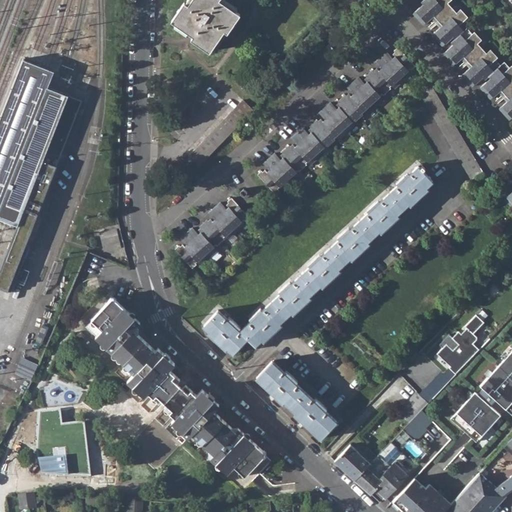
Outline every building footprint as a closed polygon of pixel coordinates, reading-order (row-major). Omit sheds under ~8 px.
[(192,39),(210,52),(225,31),(227,33),(240,15),(219,0),(192,0),(189,6),(185,3),(172,21),(194,36),(192,39)] [(454,36),(456,38),(468,26),(472,23),(467,18),(469,16),(462,8),(458,11),(449,2),(450,0),(423,0),(423,1),(424,2),(414,12),(424,24),(435,14),(438,18),(436,20),(438,23),(441,21),(443,24),(433,33),(444,45),(454,36)] [(485,79),(489,75),(502,64),(497,58),(499,56),(491,48),(488,52),(479,42),(482,38),(475,30),(473,32),(468,26),(456,38),(452,41),(454,43),(443,53),(454,64),(464,55),(467,58),(465,60),(468,63),(470,61),(473,65),(462,74),(463,76),(473,86),(483,77),(485,79)] [(386,50),(380,56),(402,80),(410,73),(407,70),(409,68),(410,69),(415,66),(397,46),(393,50),(394,51),(392,53),(394,55),(392,57),(386,50)] [(373,68),(369,72),(386,91),(390,88),(389,86),(391,84),(394,87),(402,80),(380,56),(375,61),(381,67),(379,69),(377,67),(375,69),(373,68)] [(506,60),(502,64),(489,75),(491,77),(481,87),(491,98),(501,89),(504,92),(503,94),(505,97),(507,95),(511,98),(500,108),(511,119),(511,118),(511,64),(510,65),(506,60)] [(382,94),(386,91),(369,72),(365,75),(367,76),(364,79),(366,81),(365,82),(359,75),(352,81),(374,105),(382,98),(380,95),(381,93),(382,94)] [(374,105),(352,81),(347,86),(353,93),(350,95),(349,93),(347,95),(346,93),(341,97),(358,116),(362,113),(361,112),(363,110),(366,112),(374,105)] [(421,96),(472,183),(485,174),(432,85),(421,96)] [(0,206),(0,218),(32,230),(57,166),(54,165),(56,159),(59,161),(82,101),(47,86),(0,206)] [(358,116),(341,97),(338,101),(339,102),(337,104),(338,106),(336,108),(330,101),(325,106),(347,130),(355,124),(351,120),(353,119),(354,120),(358,116)] [(189,157),(200,167),(254,110),(244,101),(189,157)] [(347,130),(325,106),(324,107),(319,111),(325,118),(323,120),(321,118),(319,120),(318,118),(314,122),(331,141),(335,138),(333,137),(335,134),(338,138),(347,130)] [(331,141),(314,122),(313,122),(309,126),(310,127),(309,129),(310,131),(309,133),(303,126),(297,132),(319,156),(327,149),(324,145),(326,143),(327,145),(331,141)] [(319,156),(297,132),(291,137),(297,143),(295,145),(293,143),(291,145),(290,144),(286,147),(303,166),(307,163),(306,162),(308,159),(311,163),(319,156)] [(303,166),(286,147),(282,151),(283,152),(281,155),(282,156),(280,158),(274,152),(269,157),(291,181),(299,174),(296,171),(298,169),(299,170),(303,166)] [(291,181),(269,157),(263,162),(269,168),(267,170),(265,168),(262,171),(261,169),(257,173),(274,192),(279,188),(277,187),(280,185),(283,188),(291,181)] [(228,346),(234,352),(249,338),(256,344),(263,338),(265,340),(282,324),(280,322),(292,311),(294,313),(306,301),(311,297),(310,295),(322,284),(323,286),(340,270),(339,268),(351,257),(353,259),(370,243),(368,241),(380,230),(382,231),(399,215),(398,214),(410,203),(411,204),(428,188),(427,187),(433,181),(423,170),(425,168),(421,163),(407,177),(404,174),(399,179),(401,181),(377,204),(375,201),(370,206),(372,208),(348,231),(345,229),(340,233),(343,236),(318,259),(316,256),(311,261),(313,263),(289,285),(287,283),(282,288),(284,290),(260,312),(258,310),(252,314),(255,317),(241,329),(236,325),(238,323),(233,318),(231,320),(219,309),(205,324),(211,330),(209,332),(226,348),(228,346)] [(503,198),(511,206),(511,205),(511,179),(500,191),(504,195),(505,193),(506,195),(503,198)] [(240,192),(247,197),(250,194),(244,188),(240,192)] [(220,201),(214,206),(236,230),(245,223),(242,220),(244,217),(245,219),(249,216),(231,197),(228,200),(229,201),(227,204),(229,206),(226,207),(220,201)] [(207,219),(203,223),(220,242),(224,238),(223,237),(225,235),(228,238),(236,230),(214,206),(208,212),(215,218),(212,220),(211,219),(209,220),(207,219)] [(192,226),(186,232),(208,256),(216,249),(213,246),(215,244),(216,245),(220,242),(203,223),(199,226),(200,227),(198,229),(199,231),(198,233),(192,226)] [(116,227),(99,232),(105,250),(121,245),(116,227)] [(200,264),(208,256),(186,232),(180,237),(186,243),(184,245),(182,243),(180,246),(179,244),(175,248),(192,267),(196,263),(195,262),(197,260),(200,264)] [(149,392),(160,402),(181,379),(170,369),(176,363),(159,346),(156,350),(134,329),(141,322),(113,296),(92,319),(103,329),(96,337),(135,373),(128,380),(145,395),(149,392)] [(460,344),(454,350),(450,346),(448,343),(438,353),(451,366),(450,368),(456,373),(480,348),(474,343),(478,340),(478,337),(474,333),(485,322),(477,314),(466,326),(468,328),(462,334),(459,330),(453,337),(456,340),(460,344)] [(456,340),(450,346),(454,350),(460,344),(456,340)] [(475,391),(450,418),(476,441),(501,414),(491,405),(496,399),(511,414),(511,349),(480,385),(483,388),(478,394),(475,391)] [(23,356),(16,373),(33,379),(39,363),(23,356)] [(299,417),(321,438),(337,422),(323,408),(325,406),(319,400),(317,403),(294,380),(295,378),(290,373),(288,375),(273,361),(257,377),(283,402),(285,401),(300,415),(299,417)] [(234,465),(245,475),(267,452),(239,427),(236,430),(214,410),(220,404),(204,388),(198,394),(187,384),(165,407),(177,417),(173,421),(190,437),(193,433),(215,452),(211,457),(228,472),(234,465)] [(399,411),(410,421),(421,410),(429,402),(418,391),(399,411)] [(377,489),(386,498),(408,474),(399,465),(395,469),(383,457),(387,453),(390,455),(407,436),(404,433),(406,431),(415,440),(433,421),(421,410),(410,421),(376,457),(355,479),(371,494),(377,489)] [(335,461),(355,479),(376,457),(368,449),(363,453),(359,448),(357,450),(351,444),(335,461)] [(464,488),(488,511),(490,511),(506,495),(504,494),(497,487),(479,471),(464,488)] [(504,494),(511,487),(511,476),(511,475),(497,487),(504,494)] [(415,477),(393,501),(405,511),(442,511),(447,507),(415,477)] [(488,511),(464,488),(447,507),(442,511),(488,511)] [(34,492),(27,493),(29,509),(36,508),(34,492)] [(22,510),(29,509),(27,493),(19,495),(22,510)] [(126,511),(134,511),(135,498),(127,498),(126,511)] [(141,511),(142,498),(135,498),(134,511),(141,511)]
